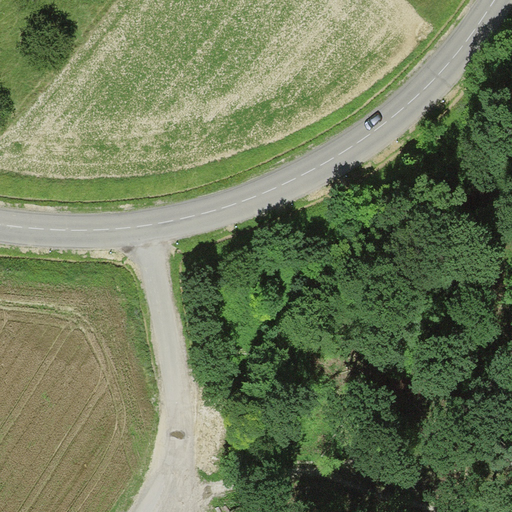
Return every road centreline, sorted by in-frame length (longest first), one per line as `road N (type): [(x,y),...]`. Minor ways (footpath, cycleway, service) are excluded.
road 1 (tertiary): [(482,0),(403,108),(288,186),(142,230),(0,228)]
road 2 (track): [(160,511),(181,474),(179,397),(165,304),(142,230)]
road 3 (track): [(181,474),(320,468),(431,511)]
